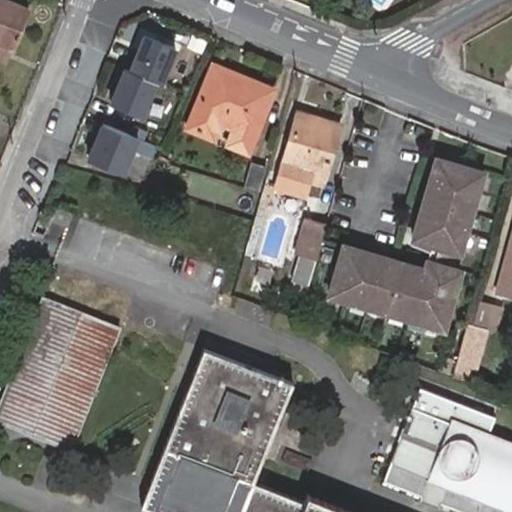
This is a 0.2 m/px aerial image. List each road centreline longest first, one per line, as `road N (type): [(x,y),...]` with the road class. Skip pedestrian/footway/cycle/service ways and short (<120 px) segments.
road 1 (unknown): [(360,425),(350,391),(328,362),(0,223)]
road 2 (residential): [(398,83),(195,0)]
road 3 (residential): [(0,196),(80,0)]
road 4 (residential): [(398,83),(412,44),(495,0)]
road 5 (residential): [(511,130),(398,83)]
